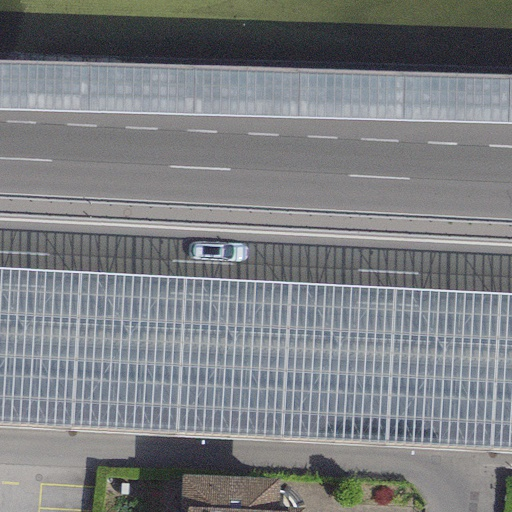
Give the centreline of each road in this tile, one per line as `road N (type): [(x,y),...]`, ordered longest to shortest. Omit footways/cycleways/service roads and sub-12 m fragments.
road 1 (primary): [(0,375),(511,402)]
road 2 (motorway): [(0,270),(511,296)]
road 3 (motorway): [(511,182),(0,156)]
road 4 (residential): [(0,446),(464,467)]
